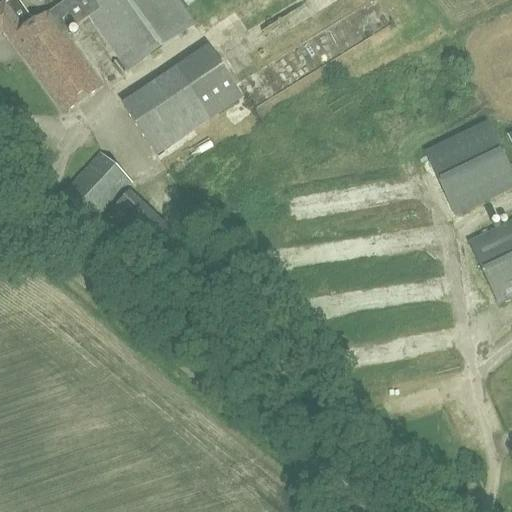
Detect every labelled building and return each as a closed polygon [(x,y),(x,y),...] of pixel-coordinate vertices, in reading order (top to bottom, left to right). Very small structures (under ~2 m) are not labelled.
[(193,25),(175,0),(68,0),(49,14),(49,13),(34,24),(16,0),(11,0),(4,5),(3,5),(0,7),(0,30),(1,29),(22,58),(22,57),(63,114),(62,115),(102,88),(101,87),(100,87),(63,36),(89,17),(128,71),(193,25)] [(209,121),(176,69),(119,105),(155,157),(209,121)] [(511,177),(486,124),(425,153),(456,216),(511,188),(511,177)] [(130,185),(98,156),(61,196),(93,225),(130,185)] [(128,198),(103,225),(138,258),(163,231),(128,198)] [(511,223),(469,245),(498,305),(511,298),(511,223)]
